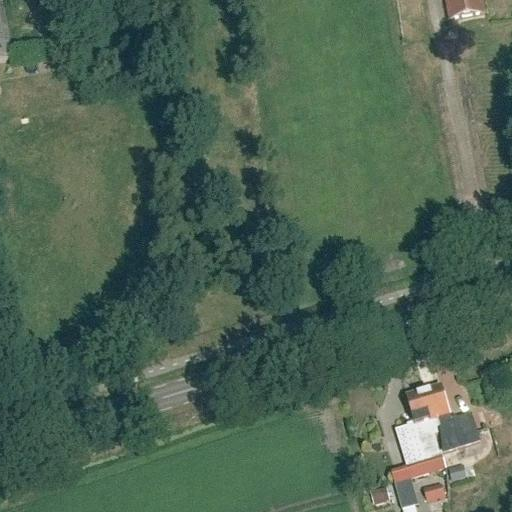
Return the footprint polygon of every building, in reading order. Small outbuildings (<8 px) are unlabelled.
[(0,0),(0,63),(13,61),(1,0),(0,0)] [(446,0),(450,23),(486,16),(482,0),(446,0)] [(440,429),(440,430),(442,457),(481,445),(472,418),(453,424),(442,389),(425,394),(433,421),(437,420),(440,429)] [(437,431),(440,430),(440,429),(437,420),(433,421),(425,394),(408,399),(416,428),(397,433),(411,477),(430,471),(431,476),(447,471),(443,459),(441,459),(435,438),(438,437),(437,431)] [(464,467),(450,472),(454,484),(468,479),(464,467)] [(395,487),(402,511),(415,511),(415,510),(419,509),(411,483),(395,487)] [(428,505),(445,500),(442,487),(424,492),(428,505)] [(371,494),(374,508),(390,503),(386,490),(371,494)]
